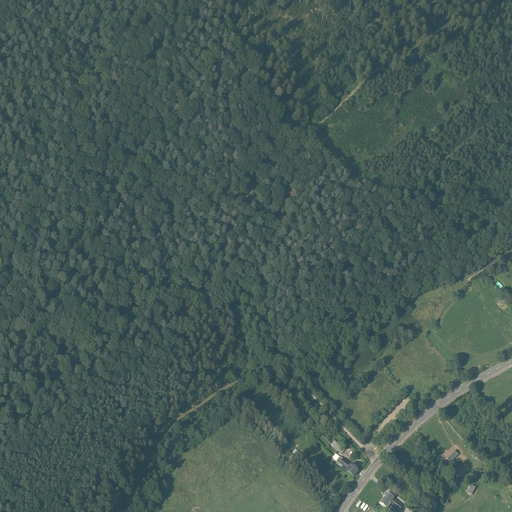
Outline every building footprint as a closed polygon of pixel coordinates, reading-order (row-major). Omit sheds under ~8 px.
[(455,451),(449,457),(453,461),(459,455),(455,451)] [(358,472),(342,460),(339,464),(347,470),(346,472),(353,478),(358,472)] [(413,471),(404,464),(400,468),(408,476),(413,471)] [(471,495),(475,488),(468,484),(464,491),(471,495)] [(394,499),(387,494),(385,497),(386,497),(381,504),(387,509),(391,504),(400,511),(403,507),(393,500),(394,499)]
